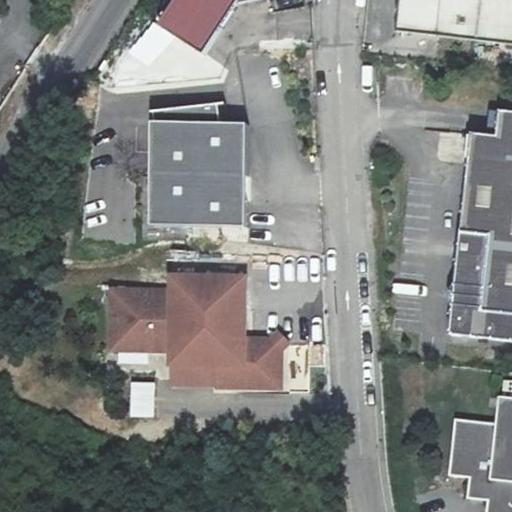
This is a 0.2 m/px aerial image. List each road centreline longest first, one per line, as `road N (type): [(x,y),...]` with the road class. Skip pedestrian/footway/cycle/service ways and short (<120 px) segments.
road 1 (unclassified): [(371,511),(362,468),(337,0)]
road 2 (unclassified): [(0,180),(113,0)]
